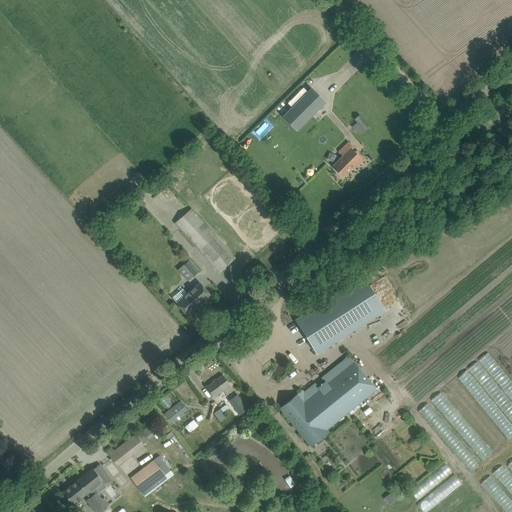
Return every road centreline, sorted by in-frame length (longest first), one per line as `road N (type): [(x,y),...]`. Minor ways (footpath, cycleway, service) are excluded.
road 1 (unclassified): [(4,511),(286,272),(445,122)]
road 2 (unclassified): [(445,122),(337,0)]
